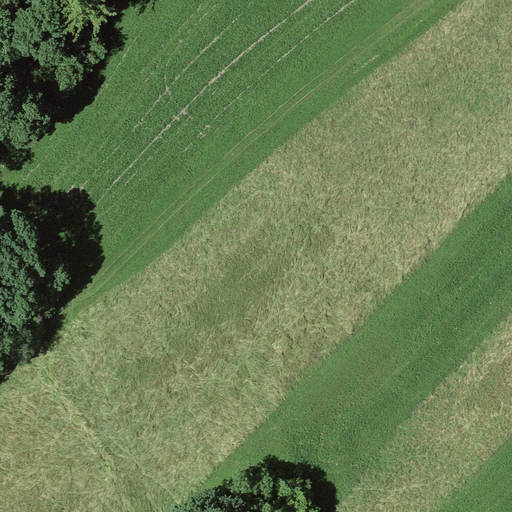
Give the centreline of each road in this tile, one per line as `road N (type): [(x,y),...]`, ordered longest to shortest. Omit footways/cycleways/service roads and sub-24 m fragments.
road 1 (track): [(420,0),(156,225),(72,325)]
road 2 (track): [(133,499),(68,394),(62,371),(72,325)]
